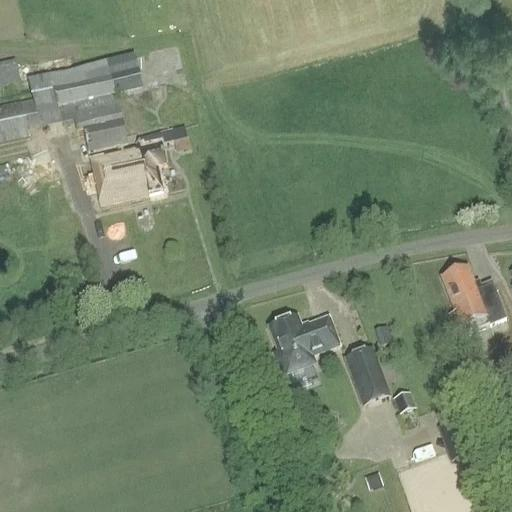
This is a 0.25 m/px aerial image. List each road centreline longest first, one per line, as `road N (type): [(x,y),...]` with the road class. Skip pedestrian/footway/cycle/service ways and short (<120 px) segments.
road 1 (unclassified): [(205,305),(363,260),(511,232)]
road 2 (unclassified): [(286,511),(205,305)]
road 3 (unclassified): [(0,358),(205,305)]
road 4 (track): [(511,127),(462,0)]
